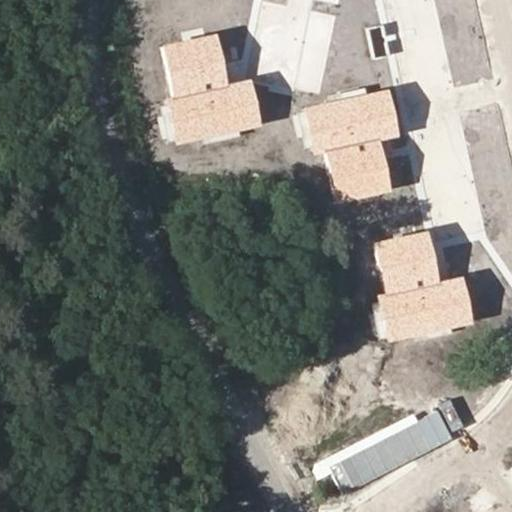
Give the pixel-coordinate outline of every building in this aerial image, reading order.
[(386,58),(380,25),(364,28),(370,61),(386,58)] [(162,99),(165,114),(170,137),(170,141),(208,133),(230,128),(253,124),(244,82),(219,87),(209,36),(160,46),(170,97),(162,99)] [(299,110),(300,114),(304,136),(307,152),(319,149),(330,200),(380,189),(369,140),(389,136),(382,95),(299,110)] [(170,137),(165,114),(156,116),(160,138),(170,137)] [(295,138),(304,136),(300,114),(291,116),(295,138)] [(230,128),(208,133),(210,143),(232,138),(230,128)] [(372,298),(375,314),(379,336),(380,339),(416,332),(438,328),(459,323),(451,281),(429,285),(418,234),(369,245),(380,296),(372,298)] [(379,336),(375,314),(366,316),(370,337),(379,336)] [(438,328),(416,332),(418,343),(440,338),(438,328)] [(347,374),(285,410),(314,461),(376,425),(347,374)]
